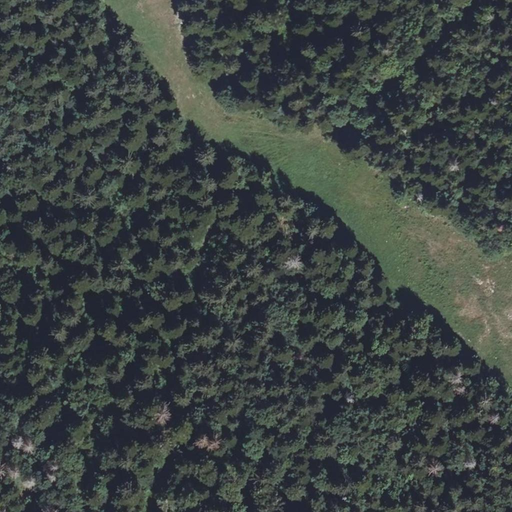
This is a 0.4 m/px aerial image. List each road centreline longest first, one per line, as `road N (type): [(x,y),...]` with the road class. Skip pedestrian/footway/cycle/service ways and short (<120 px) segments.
road 1 (track): [(148,511),(159,405),(209,259),(214,149),(178,79),(86,0)]
road 2 (track): [(477,0),(334,135),(280,155)]
